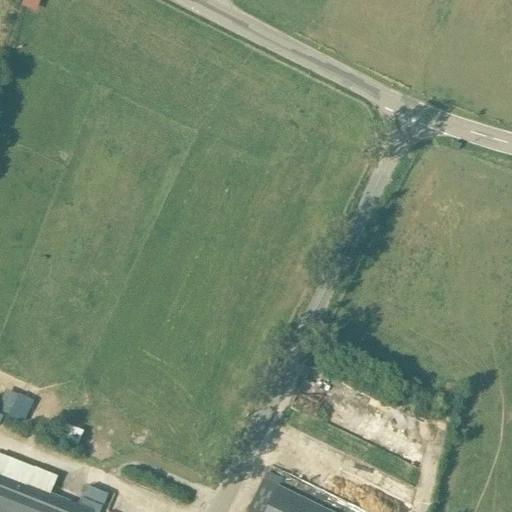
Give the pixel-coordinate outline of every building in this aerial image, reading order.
[(24,0),(23,5),(38,11),(41,0),(24,0)] [(0,403),(0,409),(25,421),(34,400),(8,388),(0,403)] [(137,466),(156,473),(162,458),(143,450),(137,466)] [(88,511),(0,475),(0,511),(88,511)] [(286,511),(294,496),(260,480),(244,511),(286,511)] [(327,511),(294,496),(286,511),(327,511)]
